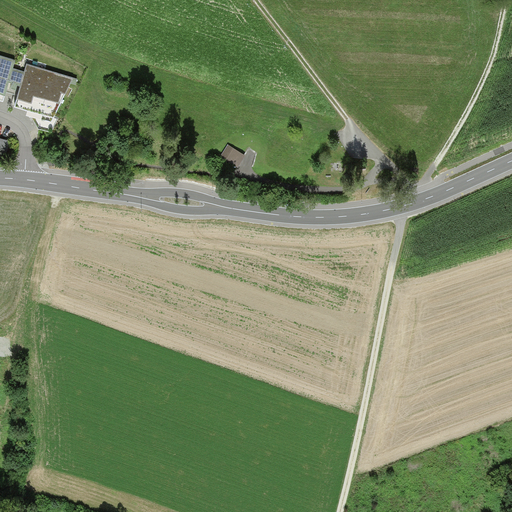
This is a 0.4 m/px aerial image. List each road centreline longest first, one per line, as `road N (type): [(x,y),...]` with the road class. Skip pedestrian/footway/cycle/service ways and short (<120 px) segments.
road 1 (tertiary): [(511,160),(443,191),(363,213),(296,213),(25,179)]
road 2 (track): [(402,205),(337,511)]
road 3 (track): [(421,187),(476,92),(504,0)]
road 4 (track): [(253,0),(347,120)]
